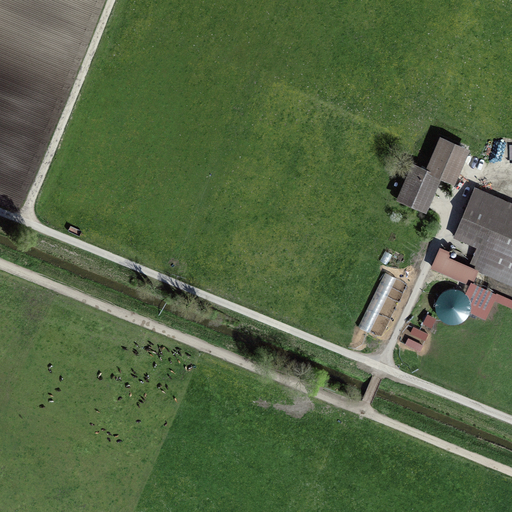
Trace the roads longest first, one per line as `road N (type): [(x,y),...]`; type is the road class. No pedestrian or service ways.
road 1 (track): [(0,213),(511,421)]
road 2 (track): [(0,266),(511,474)]
road 3 (track): [(22,222),(111,0)]
road 4 (track): [(361,413),(448,217)]
